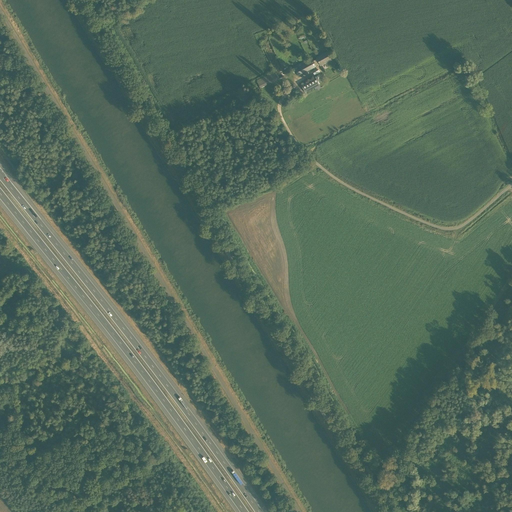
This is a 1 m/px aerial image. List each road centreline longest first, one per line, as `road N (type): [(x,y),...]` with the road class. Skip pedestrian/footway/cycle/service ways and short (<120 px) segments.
road 1 (track): [(381,511),(79,0)]
road 2 (unclassified): [(298,511),(0,12)]
road 3 (motorway): [(258,511),(0,174)]
road 4 (motorway): [(0,193),(243,511)]
road 5 (unclassified): [(511,186),(461,225),(429,222),(326,173),(282,116),(283,95)]
